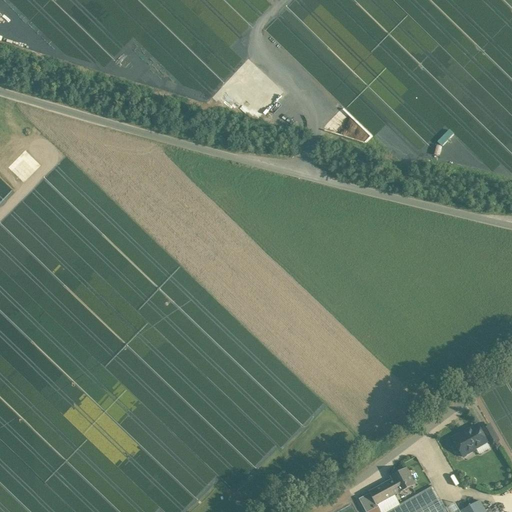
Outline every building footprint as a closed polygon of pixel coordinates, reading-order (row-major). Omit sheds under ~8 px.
[(253,20),(253,8),(245,9),(245,20),(253,20)] [(511,379),(481,397),(492,415),(498,418),(504,411),(511,418),(511,379)] [(281,448),(309,418),(309,415),(303,409),(299,414),(283,414),(286,417),(298,417),(298,420),(284,420),(284,425),(271,424),(266,429),(266,434),(281,448)] [(498,441),(489,425),(480,430),(486,442),(488,441),(491,445),(498,441)] [(477,426),(465,433),(464,431),(452,438),(456,443),(453,445),(453,447),(456,452),(458,453),(460,452),(464,457),(463,455),(486,442),(480,430),(477,426)] [(449,479),(456,476),(447,456),(440,460),(449,479)] [(406,469),(391,477),(392,479),(399,493),(415,484),(406,469)] [(370,493),(376,505),(395,495),(399,493),(392,479),(369,492),(370,493)] [(447,511),(445,508),(433,486),(400,505),(386,511),(447,511)] [(370,493),(359,499),(365,511),(368,511),(378,507),(376,505),(370,493)] [(395,495),(376,505),(378,507),(380,511),(386,511),(400,505),(395,495)] [(485,511),(479,501),(460,511),(485,511)] [(460,511),(455,503),(445,508),(447,511),(460,511)]
